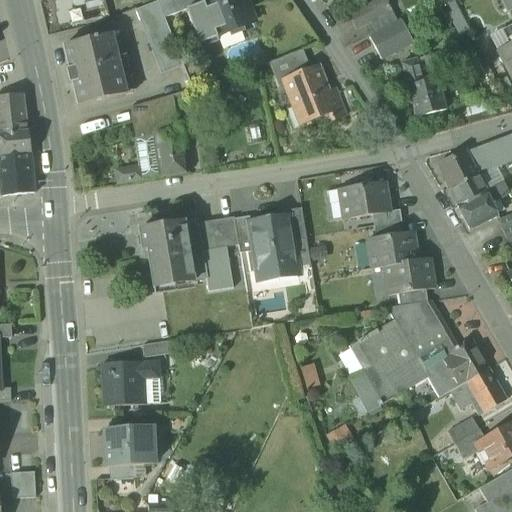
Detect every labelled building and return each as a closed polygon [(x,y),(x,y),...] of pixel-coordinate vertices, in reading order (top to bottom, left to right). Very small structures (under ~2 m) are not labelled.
[(119,0),(105,0),(109,12),(122,8),(119,0)] [(203,4),(201,0),(164,0),(157,3),(164,20),(186,11),(203,4)] [(241,0),(214,0),(207,3),(220,37),(255,23),(248,4),(244,6),(241,0)] [(379,0),(348,17),(356,32),(391,13),(384,0),(379,0)] [(511,0),(497,0),(506,15),(511,11),(511,0)] [(183,68),(164,20),(157,3),(135,12),(161,77),(182,69),(183,68)] [(217,38),(220,37),(207,3),(203,4),(186,11),(201,49),(218,43),(217,38)] [(459,9),(447,15),(459,38),(471,32),(459,9)] [(391,13),(356,32),(361,41),(396,22),(391,13)] [(369,40),(380,61),(412,44),(401,23),(369,40)] [(511,34),(495,44),(499,51),(511,43),(511,34)] [(71,85),(77,109),(127,97),(112,36),(64,48),(70,72),(67,73),(70,85),(71,85)] [(511,43),(499,51),(511,75),(511,43)] [(269,65),(279,89),(286,86),(284,80),(307,71),(305,66),(308,65),(302,52),(269,65)] [(416,62),(419,73),(438,68),(435,57),(416,62)] [(401,65),(407,88),(422,84),(419,73),(416,62),(415,61),(401,65)] [(286,86),(300,124),(318,116),(319,119),(329,115),(332,123),(345,117),(335,92),(327,95),(316,68),(307,71),(284,80),(286,86)] [(437,80),(422,84),(407,88),(415,120),(445,112),(437,80)] [(0,98),(0,137),(28,134),(23,96),(0,98)] [(166,123),(167,128),(177,127),(172,97),(130,109),(132,122),(160,117),(161,124),(166,123)] [(132,122),(135,140),(154,137),(154,135),(178,132),(177,127),(167,128),(166,123),(161,124),(160,117),(132,122)] [(262,143),(258,125),(248,127),(251,146),(262,143)] [(154,135),(154,137),(160,178),(160,179),(188,174),(182,131),(178,132),(154,135)] [(0,157),(30,154),(28,134),(0,137),(0,157)] [(483,146),(488,157),(511,148),(511,139),(510,136),(483,146)] [(135,140),(139,169),(141,181),(160,178),(154,137),(135,140)] [(483,146),(465,154),(476,176),(496,167),(511,160),(511,148),(488,157),(483,146)] [(34,195),(30,154),(0,157),(0,193),(0,198),(34,195)] [(438,167),(458,207),(485,193),(476,176),(465,154),(438,167)] [(497,187),(497,188),(503,185),(505,184),(496,167),(476,176),(485,193),(497,187)] [(117,185),(141,181),(139,169),(116,172),(117,185)] [(342,220),(343,221),(371,217),(388,214),(388,213),(384,185),(338,192),(342,220)] [(488,201),(491,206),(510,197),(503,185),(497,188),(501,194),(488,201)] [(485,193),(488,201),(501,194),(497,188),(497,187),(485,193)] [(329,222),(342,220),(338,192),(324,193),(329,222)] [(488,201),(485,193),(458,207),(457,208),(469,231),(497,217),(496,216),(491,206),(488,201)] [(288,218),(292,244),(306,241),(305,239),(301,210),(286,212),(287,218),(288,218)] [(371,217),(373,229),(401,224),(399,212),(388,213),(388,214),(371,217)] [(253,253),(257,280),(297,273),(296,272),(292,244),(288,218),(287,218),(249,224),(248,224),(253,253)] [(248,219),(233,221),(238,247),(239,256),(253,253),(248,224),(249,224),(248,219)] [(226,249),(238,247),(233,221),(206,225),(208,235),(211,252),(226,249)] [(511,221),(499,227),(507,249),(511,247),(511,221)] [(197,222),(184,224),(193,283),(206,281),(207,281),(202,253),(211,252),(208,235),(199,236),(198,227),(197,222)] [(194,284),(193,283),(184,224),(138,231),(141,252),(146,251),(153,290),(194,284)] [(403,236),(401,224),(373,229),(375,240),(403,236)] [(206,225),(198,227),(199,236),(208,235),(206,225)] [(371,271),(383,269),(416,263),(412,235),(403,236),(375,240),(366,242),(371,271)] [(307,251),(306,241),(292,244),(296,272),(310,270),(309,263),(307,251)] [(226,249),(211,252),(202,253),(207,281),(206,281),(208,294),(232,290),(226,249)] [(325,249),(307,251),(309,263),(326,260),(325,249)] [(428,261),(416,263),(383,269),(387,297),(397,296),(425,292),(433,290),(428,261)] [(397,296),(399,308),(426,303),(425,292),(397,296)] [(429,378),(424,371),(418,360),(442,346),(448,356),(456,351),(455,351),(427,303),(426,303),(399,308),(386,310),(393,322),(363,339),(397,397),(429,379),(429,378)] [(0,339),(11,339),(11,326),(0,326),(0,339)] [(368,414),(397,397),(363,339),(348,349),(350,352),(362,372),(349,380),(359,399),(368,414)] [(445,358),(445,359),(452,371),(456,369),(465,385),(489,372),(471,342),(455,351),(456,351),(448,356),(445,358)] [(145,364),(145,365),(157,365),(175,364),(174,343),(142,348),(143,364),(145,364)] [(445,358),(448,356),(442,346),(418,360),(424,371),(445,359),(445,358)] [(451,394),(465,385),(456,369),(452,371),(445,359),(424,371),(429,378),(429,379),(441,400),(451,394)] [(145,364),(143,364),(101,366),(103,408),(145,406),(144,380),(158,380),(157,365),(145,365),(145,364)] [(320,387),(313,365),(299,370),(306,391),(320,387)] [(489,372),(465,385),(475,402),(471,404),(478,417),(479,418),(507,401),(489,371),(489,372)] [(144,380),(145,406),(159,406),(158,380),(144,380)] [(460,410),(471,404),(475,402),(465,385),(451,394),(460,410)] [(0,403),(11,403),(10,390),(0,390),(0,403)] [(368,414),(359,399),(350,403),(359,419),(368,414)] [(447,433),(454,445),(479,431),(472,419),(447,433)] [(354,443),(344,425),(325,437),(335,454),(354,443)] [(479,453),(489,470),(511,456),(511,425),(484,442),(476,447),(479,453)] [(104,433),(106,469),(109,469),(133,467),(153,466),(153,464),(142,465),(141,453),(152,452),(151,431),(104,433)] [(484,442),(479,431),(454,445),(453,446),(462,462),(479,453),(476,447),(484,442)] [(153,464),(152,452),(141,453),(142,465),(153,464)] [(109,469),(110,481),(134,479),(133,467),(109,469)] [(487,506),(495,501),(511,491),(511,473),(511,472),(478,491),(486,504),(487,506)] [(10,475),(11,501),(35,499),(34,474),(10,475)] [(511,505),(511,491),(495,501),(502,511),(511,505)] [(501,511),(502,511),(495,501),(487,506),(486,504),(473,511),(501,511)]
